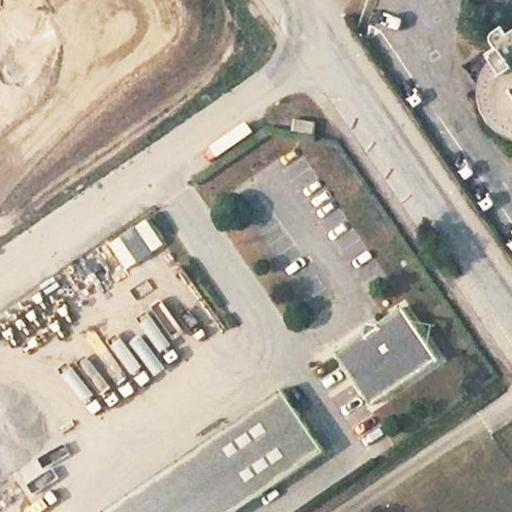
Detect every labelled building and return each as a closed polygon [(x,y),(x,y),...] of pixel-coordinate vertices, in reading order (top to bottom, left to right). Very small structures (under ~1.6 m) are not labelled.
[(511,30),(464,64),(511,135),(511,30)] [(112,242),(128,268),(167,245),(151,219),(112,242)] [(401,310),(334,356),(370,408),(437,362),(401,310)] [(281,392),(213,439),(257,502),(325,455),(281,392)] [(213,439),(107,511),(241,511),(257,502),(213,439)]
